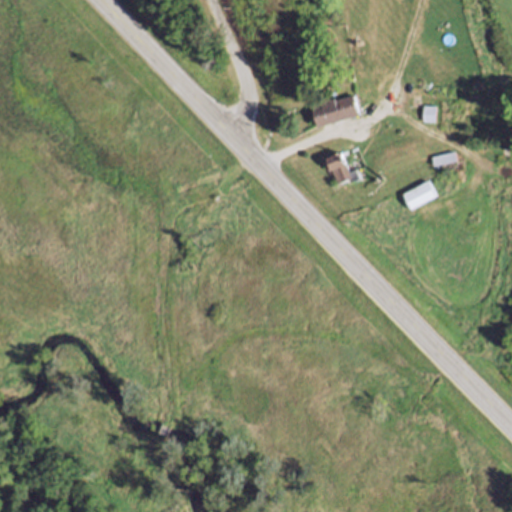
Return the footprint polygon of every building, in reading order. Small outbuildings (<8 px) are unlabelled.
[(362,114),(319,127),(313,106),(323,103),(322,100),(336,96),(337,99),(356,93),(362,114)] [(425,105),(438,106),(436,122),(423,121),(425,105)] [(457,151),(458,161),(435,165),(433,155),(457,151)] [(340,187),(329,159),(342,153),(347,165),(348,165),(350,170),(357,168),(362,178),(340,187)] [(430,180),(439,197),(413,209),(405,192),(430,180)]
